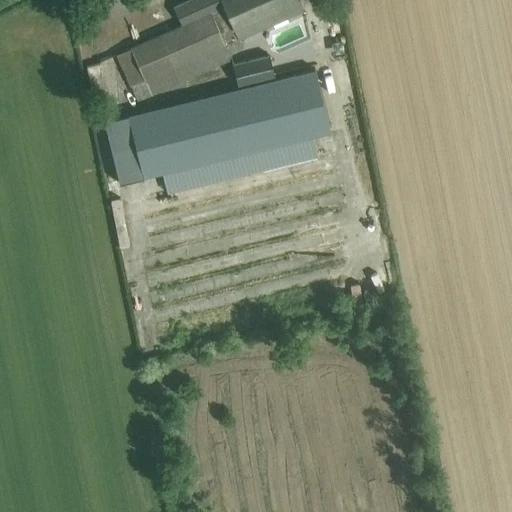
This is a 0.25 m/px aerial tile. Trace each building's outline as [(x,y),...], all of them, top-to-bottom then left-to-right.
[(116,55),(137,101),(150,95),(154,104),(177,94),(173,85),(184,80),(188,90),(205,83),(209,91),(230,82),(227,73),(232,71),(228,61),(231,60),(230,53),(244,47),(240,38),(304,10),(299,0),(191,0),(173,8),(181,26),(116,55)] [(232,64),(237,84),(274,76),(269,55),(232,64)] [(106,121),(121,183),(330,132),(314,70),(106,121)] [(141,183),(144,197),(327,152),(324,138),(141,183)] [(141,202),(145,216),(332,170),(329,157),(141,202)] [(146,220),(149,234),(337,188),(334,174),(146,220)] [(150,238),(154,252),(341,206),(338,192),(150,238)] [(129,246),(120,198),(110,200),(119,248),(129,246)] [(144,258),(147,272),(334,226),(331,212),(144,258)] [(147,275),(150,289),(338,244),(335,230),(147,275)] [(151,293),(154,307),(341,261),(339,247),(151,293)] [(154,311),(157,325),(345,279),(342,265),(154,311)] [(364,279),(354,281),(357,302),(367,300),(364,279)]
